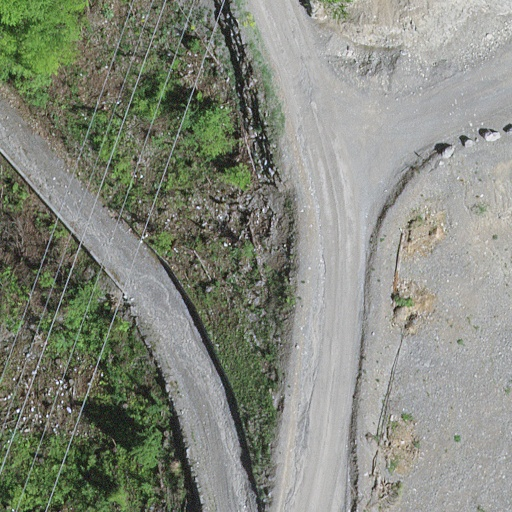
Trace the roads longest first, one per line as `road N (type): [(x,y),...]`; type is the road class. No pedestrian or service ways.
road 1 (track): [(300,511),(329,394),(306,97),(280,0)]
road 2 (track): [(0,130),(120,265),(223,430),(241,511)]
